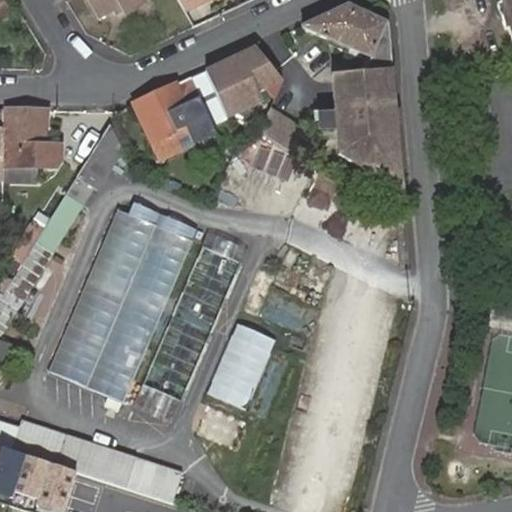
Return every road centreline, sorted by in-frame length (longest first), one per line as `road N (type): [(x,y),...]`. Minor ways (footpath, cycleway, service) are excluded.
road 1 (residential): [(403,0),(437,304),(388,511)]
road 2 (residential): [(103,92),(308,0)]
